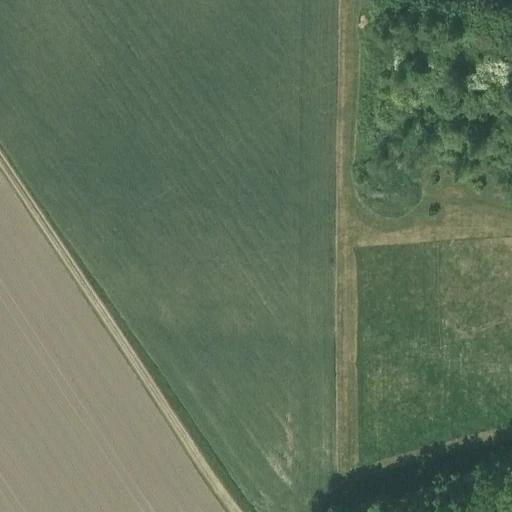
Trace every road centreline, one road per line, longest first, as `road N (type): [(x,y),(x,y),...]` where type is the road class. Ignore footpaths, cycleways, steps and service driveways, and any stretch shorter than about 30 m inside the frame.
road 1 (track): [(0,162),(157,409),(233,511)]
road 2 (track): [(392,511),(483,472),(511,469)]
